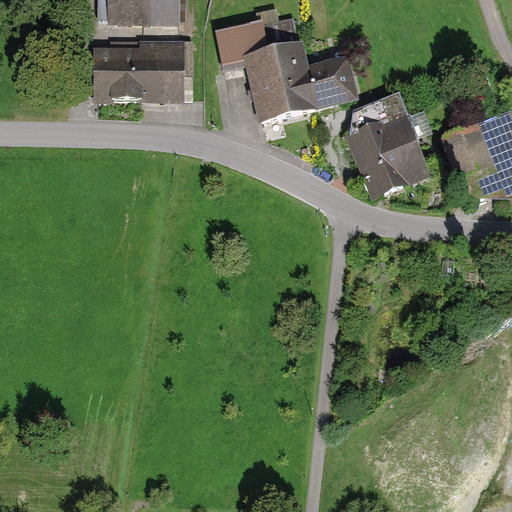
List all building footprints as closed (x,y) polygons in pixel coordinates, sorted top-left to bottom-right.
[(180,26),(179,0),(98,0),(98,26),(180,26)] [(239,65),(254,129),(351,107),(342,69),(303,78),(295,46),(258,54),(252,30),(211,39),(218,70),(239,65)] [(179,110),(182,48),(135,46),(135,54),(91,52),(88,107),(179,110)] [(428,184),(401,113),(348,133),(375,204),(428,184)] [(511,201),(511,122),(508,114),(470,131),(503,205),(511,201)]
